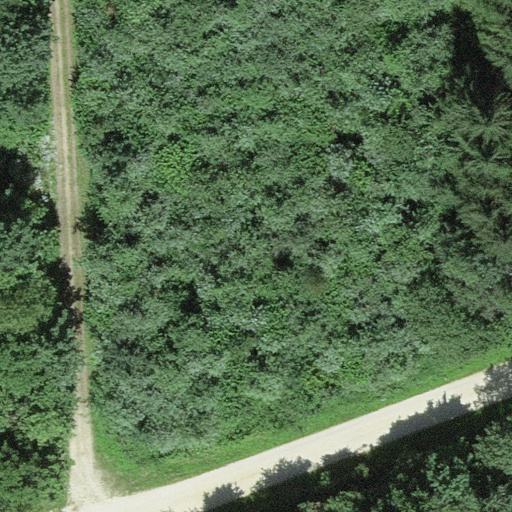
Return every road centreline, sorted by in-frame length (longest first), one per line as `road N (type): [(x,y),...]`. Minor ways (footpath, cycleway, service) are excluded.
road 1 (track): [(61,0),(84,511)]
road 2 (track): [(174,511),(511,383)]
